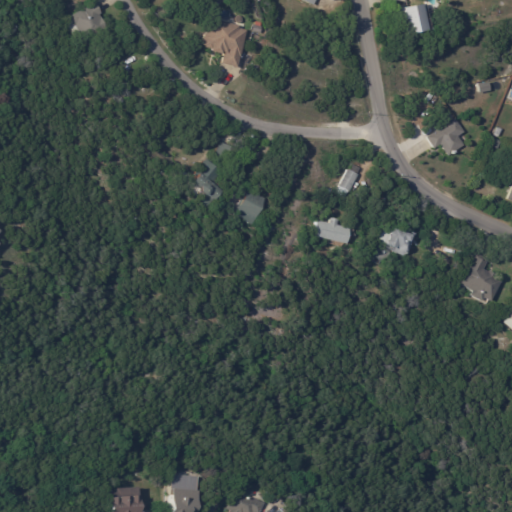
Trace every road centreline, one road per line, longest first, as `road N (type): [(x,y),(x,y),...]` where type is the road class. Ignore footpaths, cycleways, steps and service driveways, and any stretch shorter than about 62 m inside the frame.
road 1 (residential): [(387,117),(364,133),(309,129),(199,101),(124,0)]
road 2 (residential): [(511,227),(485,217),(425,170),(403,167),(356,0)]
